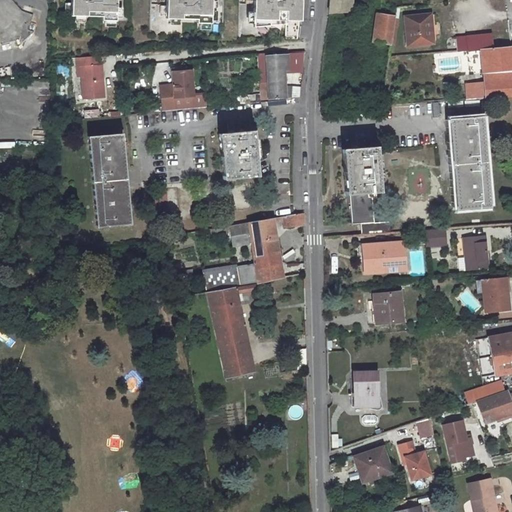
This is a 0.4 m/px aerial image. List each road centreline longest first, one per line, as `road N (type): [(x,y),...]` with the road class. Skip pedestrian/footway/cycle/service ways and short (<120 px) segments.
road 1 (unclassified): [(318,511),(310,105)]
road 2 (residential): [(310,105),(137,128),(143,188)]
road 3 (unknown): [(310,105),(331,133),(443,125)]
